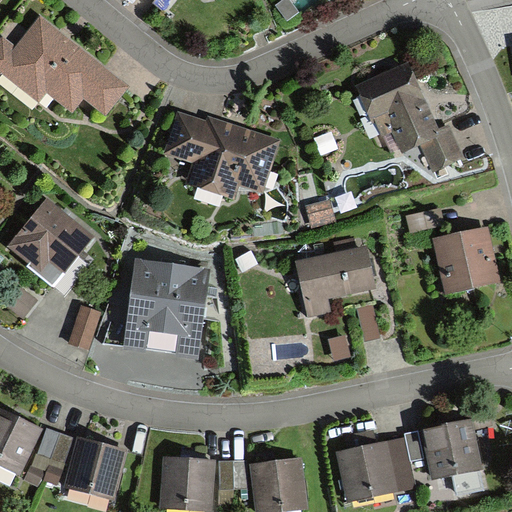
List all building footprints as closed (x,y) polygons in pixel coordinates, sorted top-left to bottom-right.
[(131,88),(41,17),(17,47),(3,36),(0,39),(0,74),(1,73),(40,104),(48,95),(72,114),(83,99),(107,118),(131,88)] [(408,65),(357,88),(373,126),(376,125),(382,138),(394,133),(403,155),(437,140),(447,162),(459,168),(464,167),(464,161),(448,127),(439,132),(408,65)] [(204,123),(177,114),(163,156),(192,165),(185,187),(235,202),(240,187),(264,194),(280,143),(205,119),(204,123)] [(332,133),(314,139),(321,158),(339,152),(332,133)] [(313,229),(336,222),(330,199),(306,206),(313,229)] [(47,201),(9,251),(29,266),(26,270),(63,299),(88,266),(79,259),(95,237),(47,201)] [(442,227),(438,211),(407,218),(410,234),(442,227)] [(488,230),(433,242),(445,297),(500,285),(495,264),(488,230)] [(367,249),(297,265),(309,320),(330,315),(327,299),(376,288),(371,266),(367,249)] [(212,269),(134,260),(124,354),(202,363),(212,269)] [(35,303),(20,292),(7,308),(22,320),(35,303)] [(373,307),(356,311),(364,343),(381,338),(373,307)] [(89,352),(101,315),(80,308),(68,345),(89,352)] [(345,337),(330,341),(335,363),(350,359),(345,337)] [(15,418),(0,410),(0,467),(20,478),(44,433),(15,418)] [(445,430),(422,435),(431,481),(484,470),(473,424),(445,430)] [(73,438),(46,429),(37,455),(65,464),(73,438)] [(418,433),(404,436),(405,440),(410,463),(424,460),(418,433)] [(99,444),(78,438),(64,489),(115,503),(129,452),(99,444)] [(370,448),(338,455),(348,504),(416,488),(410,463),(405,440),(370,448)] [(185,462),(167,460),(163,511),(173,511),(211,511),(216,464),(185,462)] [(246,461),(219,462),(221,490),(248,488),(246,461)] [(273,466),(252,469),(256,511),(306,511),(308,511),(303,463),(273,466)] [(32,467),(25,481),(38,487),(45,473),(32,467)]
